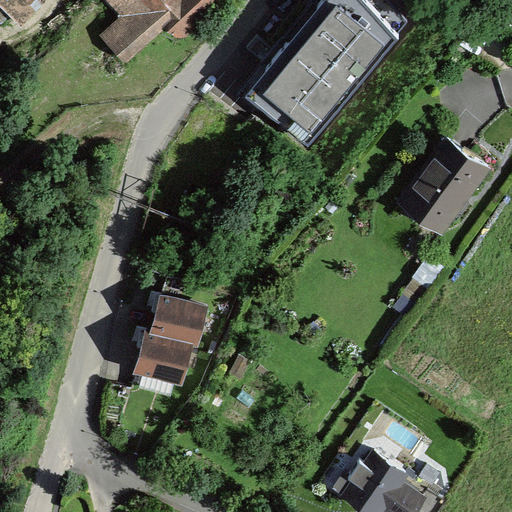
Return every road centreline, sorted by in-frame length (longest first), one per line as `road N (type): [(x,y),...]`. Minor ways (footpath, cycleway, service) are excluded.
road 1 (residential): [(255,0),(168,94),(146,132),(80,388),(78,437)]
road 2 (residential): [(106,467),(218,511)]
